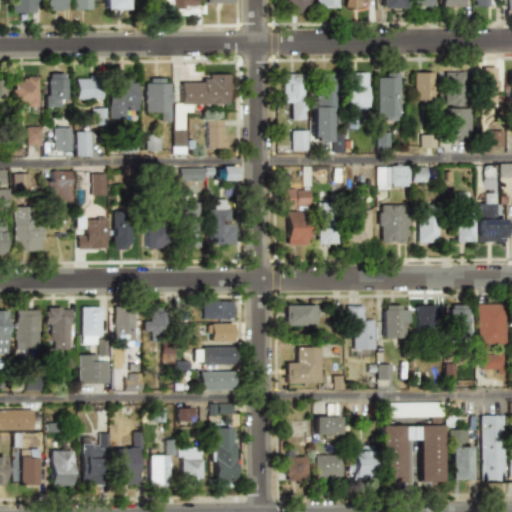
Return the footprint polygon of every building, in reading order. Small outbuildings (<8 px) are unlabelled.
[(8,0),(9,13),(33,13),(32,0),(8,0)] [(63,0),(43,0),(43,11),(63,11),(63,0)] [(71,0),(71,10),(90,10),(90,0),(71,0)] [(103,0),(103,10),(126,10),(126,0),(103,0)] [(192,0),(192,4),(180,4),(180,7),(168,8),(168,0),(192,0)] [(305,0),(280,0),(280,12),(305,12),(305,0)] [(334,0),(312,0),(312,8),(334,8),(334,0)] [(378,0),(378,8),(398,8),(398,0),(378,0)] [(495,67),(478,67),(477,105),(494,105),(495,67)] [(462,71),(442,72),(443,105),(463,105),(462,71)] [(374,78),(374,119),(397,119),(396,72),(383,72),(383,77),(374,78)] [(411,100),(431,100),(430,72),(410,73),(411,100)] [(63,99),(63,73),(44,73),(44,106),(57,106),(57,99),(63,99)] [(332,73),(314,73),(313,105),(331,105),(332,73)] [(366,73),(343,73),(342,110),(365,111),(366,73)] [(177,81),(177,103),(224,103),(224,74),(199,74),(199,81),(177,81)] [(280,103),(288,103),(288,120),(302,120),(300,74),(279,74),(280,103)] [(35,106),(34,78),(9,78),(9,106),(35,106)] [(73,99),(98,99),(98,79),(73,78),(73,99)] [(134,110),(134,80),(106,79),(106,118),(122,118),(122,109),(134,110)] [(141,112),(157,112),(157,121),(166,121),(166,79),(141,79),(141,112)] [(327,142),(328,107),(310,107),(309,141),(327,142)] [(93,125),(103,124),(103,108),(92,109),(93,125)] [(464,139),(464,108),(440,108),(440,139),(464,139)] [(221,119),(203,119),(204,148),(221,148),(221,119)] [(38,145),(38,127),(24,127),(24,145),(38,145)] [(51,151),(69,151),(68,127),(51,128),(51,151)] [(170,154),(184,154),(184,130),(170,130),(170,154)] [(305,130),(289,130),(289,151),(305,151),(305,130)] [(73,156),(88,156),(88,131),(73,132),(73,156)] [(501,131),(485,131),(485,146),(501,146),(501,131)] [(387,150),(387,133),(373,132),(373,149),(387,150)] [(158,151),(158,134),(143,134),(143,150),(158,151)] [(329,152),(340,152),(340,134),(329,134),(329,152)] [(417,148),(432,147),(432,134),(417,135),(417,148)] [(511,177),(511,164),(496,164),(496,177),(511,177)] [(220,181),(235,181),(235,166),(220,166),(220,181)] [(405,166),(372,167),(372,188),(405,187),(405,166)] [(409,181),(422,181),(423,167),(409,167),(409,181)] [(177,181),(200,181),(200,168),(177,168),(177,181)] [(54,200),(68,201),(69,171),(48,170),(48,181),(41,181),(41,199),(54,199),(54,200)] [(27,190),(26,173),(10,174),(10,191),(27,190)] [(88,195),(103,195),(102,173),(88,173),(88,195)] [(277,189),(278,206),(307,206),(307,188),(277,189)] [(231,244),(231,223),(227,223),(227,209),(223,209),(223,199),(210,199),(211,209),(205,209),(205,245),(231,244)] [(469,199),(452,199),(452,241),(470,241),(469,199)] [(179,202),(178,247),(195,247),(196,203),(179,202)] [(501,241),(500,219),(492,219),(491,203),(472,203),(473,242),(501,241)] [(376,242),(403,242),(402,205),(376,205),(376,242)] [(11,251),(36,250),(36,238),(39,237),(39,224),(27,224),(27,206),(10,207),(11,251)] [(314,243),(332,244),(332,208),(314,208),(314,243)] [(413,243),(433,242),(432,208),(413,208),(413,243)] [(367,211),(343,210),(343,243),(367,243),(367,211)] [(284,245),(306,244),(305,211),(283,212),(284,245)] [(129,247),(128,213),(109,213),(110,247),(129,247)] [(103,218),(80,217),(80,235),(74,235),(74,248),(102,248),(103,218)] [(142,248),(153,248),(153,245),(160,245),(161,221),(142,221),(142,248)] [(230,301),(199,301),(200,318),(230,318),(230,301)] [(474,304),(474,344),(502,344),(501,304),(474,304)] [(314,305),(282,305),(283,326),(314,326),(314,305)] [(381,338),(401,338),(401,323),(406,323),(406,309),(398,310),(398,305),(380,305),(381,338)] [(431,305),(413,306),(413,331),(432,330),(431,305)] [(465,337),(465,305),(446,305),(447,337),(465,337)] [(372,321),(362,321),(362,306),(347,306),(348,350),(372,350),(372,321)] [(79,307),(78,344),(91,344),(91,336),(98,336),(99,307),(79,307)] [(111,307),(112,345),(131,344),(131,307),(111,307)] [(140,331),(148,331),(148,339),(162,339),(161,307),(147,307),(147,321),(140,322),(140,331)] [(67,308),(43,309),(43,324),(49,324),(50,350),(68,350),(67,308)] [(36,310),(12,310),(12,353),(36,352),(36,310)] [(230,340),(230,323),(205,324),(206,341),(230,340)] [(158,362),(171,362),(171,346),(159,346),(158,362)] [(233,364),(233,347),(191,348),(191,364),(233,364)] [(283,383),(317,383),(316,347),(293,347),(294,363),(283,363),(283,383)] [(501,354),(478,353),(478,370),(501,370),(501,354)] [(76,355),(76,384),(105,383),(105,361),(95,361),(94,355),(76,355)] [(389,364),(375,365),(375,385),(389,385),(389,364)] [(197,389),(231,390),(231,372),(197,372),(197,389)] [(138,391),(138,373),(121,373),(121,392),(138,391)] [(23,379),(23,390),(37,390),(36,379),(23,379)] [(207,404),(207,412),(229,412),(229,404),(207,404)] [(188,408),(174,408),(174,421),(188,421),(188,408)] [(0,409),(0,429),(30,429),(30,409),(0,409)] [(478,416),(479,481),(501,481),(501,415),(478,416)] [(338,434),(338,417),(312,416),(312,434),(338,434)] [(400,425),(377,426),(378,482),(401,482),(400,425)] [(416,482),(439,481),(439,426),(401,426),(401,439),(415,439),(416,482)] [(211,486),(232,486),(232,427),(210,428),(211,486)] [(447,480),(468,479),(467,445),(460,445),(459,429),(446,430),(447,480)] [(77,445),(77,485),(100,485),(100,454),(106,454),(106,446),(99,446),(99,445),(77,445)] [(177,483),(196,484),(198,448),(174,447),(173,457),(178,457),(177,483)] [(350,447),(349,481),(367,481),(368,448),(350,447)] [(112,448),(112,484),(135,485),(136,449),(112,448)] [(37,485),(36,449),(26,449),(26,455),(17,455),(18,485),(37,485)] [(68,450),(47,451),(48,486),(69,485),(68,450)] [(339,477),(340,455),(313,455),(312,476),(339,477)] [(165,484),(165,456),(146,456),(147,484),(165,484)] [(282,477),(303,477),(304,457),(283,457),(282,477)]
